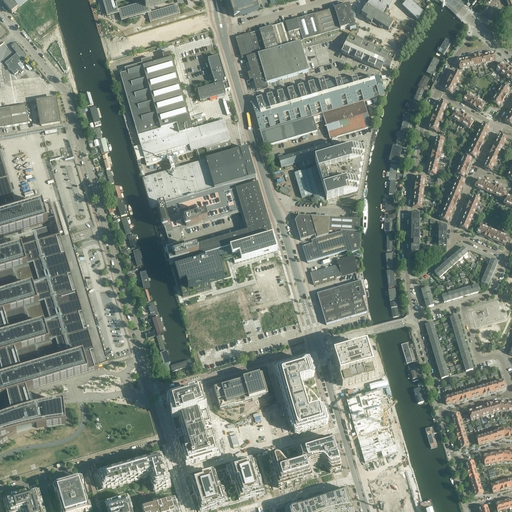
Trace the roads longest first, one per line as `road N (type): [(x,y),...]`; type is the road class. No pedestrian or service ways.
road 1 (residential): [(154,394),(81,149)]
road 2 (residential): [(436,93),(410,174),(406,280)]
road 3 (tertiary): [(276,214),(222,34)]
road 4 (residential): [(168,441),(0,492)]
road 5 (residential): [(154,394),(317,346)]
road 6 (unclassified): [(81,149),(57,83),(0,13)]
road 7 (residential): [(403,464),(379,383),(332,397)]
